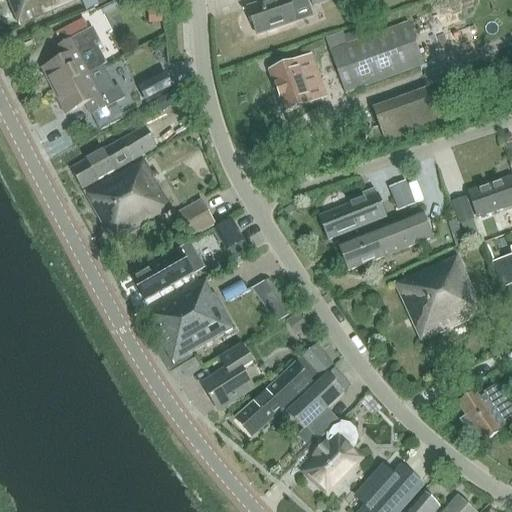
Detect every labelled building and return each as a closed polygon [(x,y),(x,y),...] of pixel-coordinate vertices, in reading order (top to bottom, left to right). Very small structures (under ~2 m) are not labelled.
[(7,0),(19,26),(79,0),(80,0),(86,12),(114,0),(7,0)] [(255,38),(296,24),(288,0),(274,0),(246,10),(255,38)] [(311,0),(315,9),(340,0),(311,0)] [(162,11),(149,12),(150,26),(163,26),(162,11)] [(423,65),(407,23),(347,46),(343,34),(326,41),(330,53),(331,53),(346,94),(423,65)] [(66,56),(41,69),(53,92),(89,74),(103,67),(106,65),(97,47),(101,46),(93,30),(89,32),(61,46),(66,56)] [(311,57),(270,73),(285,113),(327,97),(311,57)] [(89,74),(53,92),(65,116),(91,103),(97,114),(124,100),(118,89),(115,90),(103,67),(89,74)] [(164,74),(138,87),(147,104),(173,91),(164,74)] [(386,146),(442,126),(429,90),(373,110),(386,146)] [(177,92),(167,97),(173,108),(183,103),(177,92)] [(156,147),(180,134),(175,124),(150,138),(145,129),(71,172),(82,190),(156,147)] [(511,138),(510,135),(502,138),(505,146),(511,143),(511,138)] [(113,244),(173,209),(143,159),(84,194),(113,244)] [(477,221),(511,208),(511,182),(510,178),(467,193),(477,221)] [(392,195),(398,211),(414,205),(407,189),(405,183),(389,189),(392,195)] [(329,242),(385,218),(376,194),(319,218),(329,242)] [(191,240),(215,226),(209,215),(201,200),(177,213),(191,240)] [(349,273),(432,240),(422,213),(338,247),(349,273)] [(477,236),(472,222),(461,226),(466,240),(477,236)] [(225,254),(242,244),(231,223),(213,233),(225,254)] [(499,226),(481,232),(485,244),(503,238),(499,226)] [(507,239),(499,241),(502,249),(509,246),(507,239)] [(511,250),(508,251),(511,259),(493,264),(503,288),(511,284),(511,250)] [(145,301),(192,275),(179,253),(132,279),(145,301)] [(420,343),(470,321),(469,318),(482,313),(458,257),(394,284),(420,343)] [(212,295),(206,285),(207,284),(205,280),(146,313),(174,364),(222,337),(221,334),(233,328),(214,294),(212,295)] [(297,316),(289,322),(298,336),(307,330),(308,329),(298,315),(297,316)] [(333,366),(316,346),(302,358),(301,358),(294,364),(295,364),(235,420),(252,438),(312,382),(309,379),(315,374),(319,378),(333,366)] [(219,411),(254,388),(243,371),(254,364),(243,347),(221,360),(228,370),(203,386),(219,411)] [(498,373),(488,379),(491,384),(501,379),(498,373)] [(305,432),(345,394),(328,376),(287,414),(305,432)] [(476,389),(456,402),(466,416),(460,420),(466,427),(507,399),(498,384),(480,395),(476,389)] [(369,399),(362,405),(367,411),(375,405),(369,399)] [(511,405),(507,399),(466,427),(469,433),(474,429),(484,443),(503,430),(502,429),(511,422),(511,405)] [(327,493),(358,460),(350,452),(353,451),(356,447),(357,442),(355,434),(348,427),(340,426),(332,430),(326,438),(325,447),(314,459),(318,463),(307,474),(327,493)] [(374,475),(355,497),(366,506),(360,511),(400,511),(423,487),(401,467),(385,485),(374,475)] [(438,511),(439,511),(423,496),(408,511),(438,511)] [(471,511),(458,500),(446,511),(471,511)]
